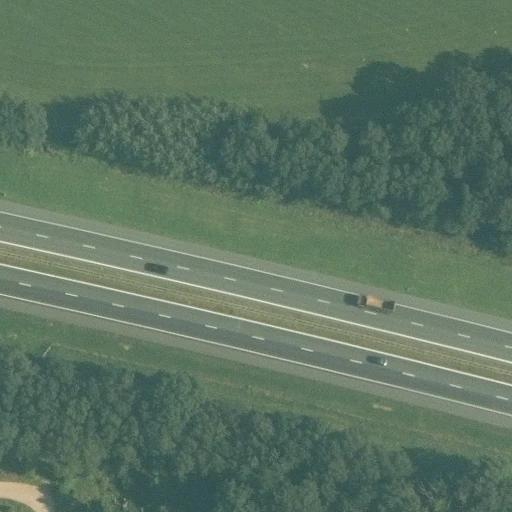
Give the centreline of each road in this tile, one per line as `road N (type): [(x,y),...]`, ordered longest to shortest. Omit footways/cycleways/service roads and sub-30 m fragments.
road 1 (motorway): [(0,285),(322,354),(511,405)]
road 2 (motorway): [(511,351),(0,232)]
